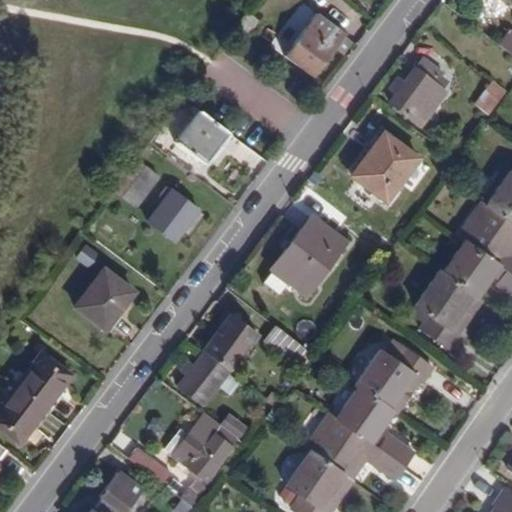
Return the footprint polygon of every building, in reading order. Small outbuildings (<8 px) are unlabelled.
[(236,25),(248,34),(258,20),(246,11),(236,25)] [(317,13),(285,55),(312,75),(344,34),(317,13)] [(511,31),(509,29),(498,43),(511,53),(511,31)] [(395,93),(389,102),(420,125),(436,104),(434,102),(422,94),(429,86),(431,83),(413,69),(402,83),(396,79),(390,88),(395,93)] [(489,80),(478,95),(491,105),(503,90),(489,80)] [(439,94),(429,86),(422,94),(434,102),(439,94)] [(486,111),(491,105),(478,95),(473,101),(486,111)] [(180,129),(196,109),(181,97),(148,141),(158,148),(175,125),(180,129)] [(196,109),(180,129),(172,140),(202,163),(227,132),(196,109)] [(382,131),(372,144),(377,149),(371,157),(365,153),(348,175),(383,200),(415,157),(382,131)] [(229,161),(220,175),(233,184),(242,170),(229,161)] [(138,163),(117,191),(135,204),(156,176),(138,163)] [(511,175),(490,207),(511,222),(511,175)] [(171,189),(147,220),(174,240),(197,210),(171,189)] [(511,222),(490,207),(484,202),(459,236),(467,242),(494,262),(510,274),(511,275),(511,257),(508,255),(511,249),(511,222)] [(310,216),(270,269),(304,295),(344,242),(310,216)] [(496,273),(490,269),(494,262),(467,242),(445,272),(478,296),(496,273)] [(102,268),(73,307),(103,330),(133,291),(102,268)] [(457,335),(483,300),(478,296),(445,272),(443,270),(417,306),(432,317),(423,329),(451,350),(459,337),(457,335)] [(500,286),(511,294),(511,275),(510,274),(500,286)] [(227,314),(200,350),(229,372),(257,336),(227,314)] [(302,364),(313,350),(279,326),(269,339),(302,364)] [(381,349),(356,382),(360,385),(393,409),(396,411),(421,378),(423,380),(432,367),(404,347),(395,359),(381,349)] [(39,351),(0,403),(0,428),(19,443),(70,374),(39,351)] [(185,376),(178,386),(203,404),(225,375),(200,356),(193,365),(185,376)] [(177,369),(185,376),(193,365),(186,359),(177,369)] [(393,409),(360,385),(337,416),(364,436),(369,429),(375,433),(393,409)] [(328,409),(303,443),(309,447),(349,477),(361,462),(357,459),(362,453),(377,463),(375,466),(392,479),(402,464),(378,446),(364,436),(337,416),(328,409)] [(229,410),(221,422),(236,433),(245,423),(229,410)] [(201,412),(185,433),(175,446),(169,455),(180,464),(201,480),(233,436),(217,424),(201,412)] [(410,453),(386,435),(378,446),(402,464),(410,453)] [(139,466),(152,476),(179,496),(184,490),(164,475),(167,469),(147,454),(135,445),(126,457),(139,466)] [(324,510),(349,477),(309,447),(284,481),(297,491),(288,503),(299,511),(326,511),(324,510)] [(97,496),(90,504),(100,511),(104,511),(110,505),(119,511),(121,511),(139,489),(113,469),(95,494),(97,496)] [(184,490),(179,496),(194,507),(203,495),(188,485),(184,490)] [(511,511),(511,497),(501,490),(493,502),(494,504),(488,511),(511,511)]
